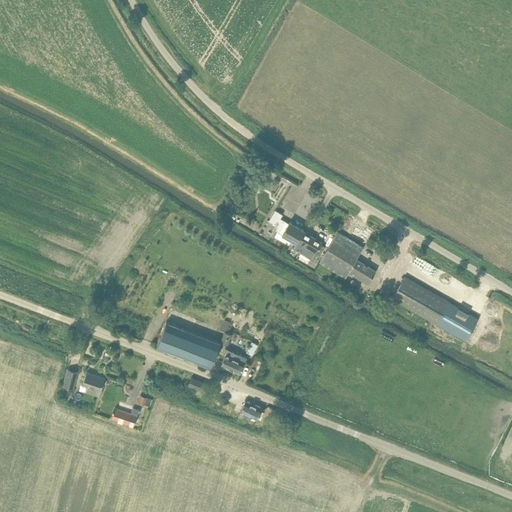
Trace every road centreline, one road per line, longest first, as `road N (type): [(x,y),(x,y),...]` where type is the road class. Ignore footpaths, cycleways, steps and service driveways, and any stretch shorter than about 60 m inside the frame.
road 1 (unclassified): [(511,496),(0,296)]
road 2 (unclassified): [(511,293),(246,137),(198,98),(128,0)]
